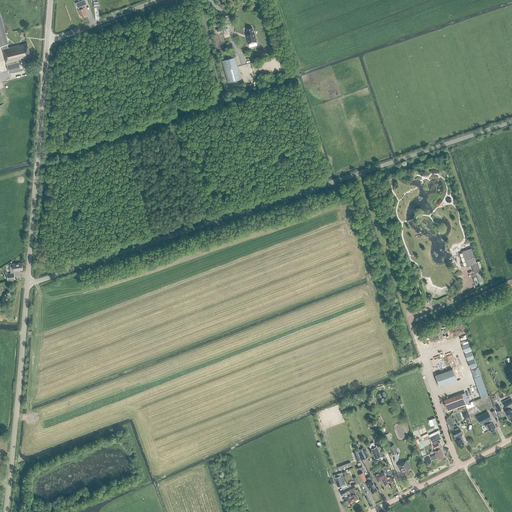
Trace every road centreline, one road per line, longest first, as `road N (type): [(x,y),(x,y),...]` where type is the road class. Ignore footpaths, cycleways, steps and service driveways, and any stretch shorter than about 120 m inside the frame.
road 1 (unclassified): [(27,287),(511,121)]
road 2 (unclassified): [(27,287),(49,40)]
road 3 (unclassified): [(6,511),(27,287)]
road 4 (unclassified): [(370,511),(511,437)]
